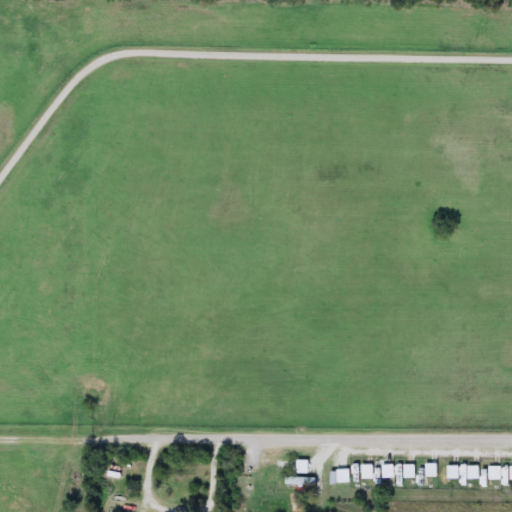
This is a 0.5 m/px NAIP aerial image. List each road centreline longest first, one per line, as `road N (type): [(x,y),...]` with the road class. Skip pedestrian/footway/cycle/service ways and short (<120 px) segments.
road 1 (residential): [(511,436),(221,434)]
road 2 (residential): [(221,434),(0,441)]
